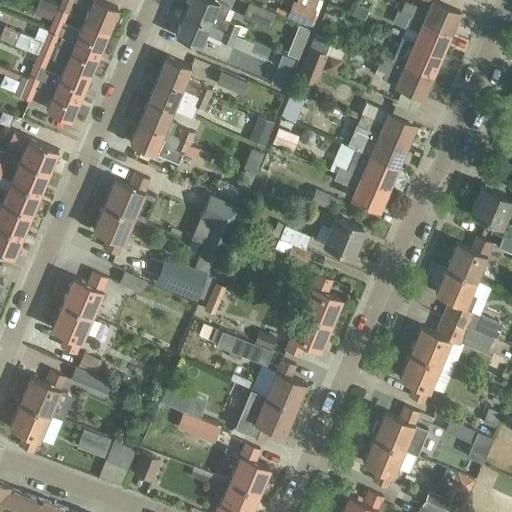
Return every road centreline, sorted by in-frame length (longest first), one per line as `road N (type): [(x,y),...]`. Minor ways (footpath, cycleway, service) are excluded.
road 1 (residential): [(287,511),(511,6)]
road 2 (residential): [(0,358),(154,0)]
road 3 (residential): [(145,511),(0,455)]
